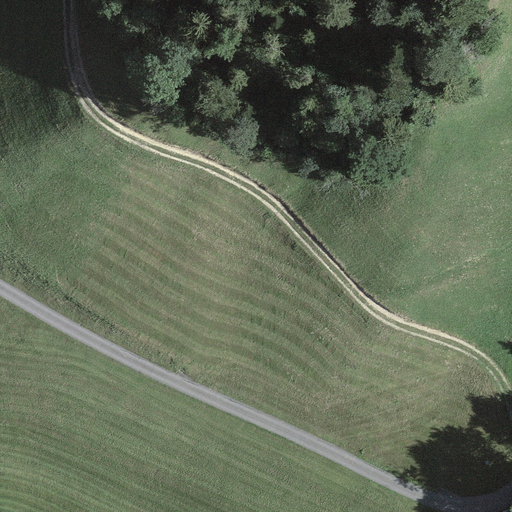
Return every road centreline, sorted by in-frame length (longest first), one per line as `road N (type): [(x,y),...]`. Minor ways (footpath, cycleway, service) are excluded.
road 1 (track): [(67,0),(73,72),(106,122),(267,200),(370,306),(485,360),(511,396)]
road 2 (track): [(511,491),(473,505),(432,499),(153,369),(0,284)]
